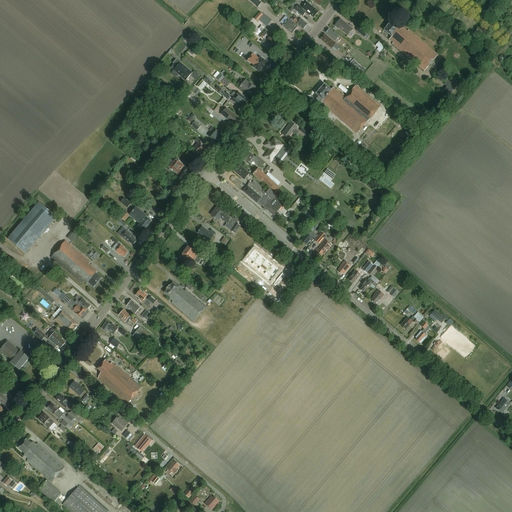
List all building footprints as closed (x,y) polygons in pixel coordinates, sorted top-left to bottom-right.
[(298,4),(294,1),(290,5),(295,9),(298,4)] [(314,18),(319,12),(307,2),(302,8),(298,5),(295,9),(303,16),(306,12),(310,16),(311,15),(314,18)] [(260,12),(253,19),(257,22),(263,15),(260,12)] [(262,19),(267,24),(271,20),(266,15),(262,19)] [(303,29),(307,24),(301,19),(300,21),(296,18),(293,21),(303,29)] [(289,19),(283,26),(292,34),(298,27),(289,19)] [(336,24),(335,26),(338,29),(339,28),(348,36),(353,29),(344,22),(343,23),(340,20),(337,21),(336,22),(336,24)] [(425,71),(438,56),(409,31),(408,32),(401,26),(399,28),(392,21),(384,31),(392,37),(390,40),(394,43),(393,45),(425,71)] [(356,30),(364,37),(368,32),(360,25),(356,30)] [(263,44),(266,41),(272,47),(276,41),(270,36),(268,34),(269,32),(262,26),(255,33),(262,40),(260,42),(263,44)] [(335,41),(340,36),(334,32),(330,29),(326,34),(335,41)] [(332,49),(336,43),(326,34),(321,40),(332,49)] [(380,52),(385,47),(379,42),(376,45),(378,47),(376,49),(380,52)] [(259,59),(253,54),(248,60),(254,65),(253,67),(259,72),(262,68),(264,66),(267,62),(260,57),(259,59)] [(362,68),(353,59),(350,63),(359,71),(362,68)] [(184,80),(191,73),(176,61),(171,67),(174,69),(173,71),(184,80)] [(237,78),(241,74),(234,68),(231,71),(234,73),(232,74),(237,78)] [(225,78),(220,73),(216,78),(221,82),(225,78)] [(443,90),(450,96),(460,84),(454,78),(450,82),(448,80),(444,84),(447,86),(443,90)] [(252,89),(254,87),(245,80),(239,87),(244,91),(245,90),(250,94),(253,91),(252,89)] [(357,134),(381,106),(356,86),(346,97),(337,89),(336,90),(334,88),(332,90),(325,84),(316,94),(319,97),(317,99),(321,103),(322,102),(330,108),(329,110),(357,134)] [(230,96),(233,99),(231,101),(242,109),(243,107),(244,108),(246,106),(234,97),(235,96),(232,94),(231,95),(227,92),(225,93),(224,92),(222,89),(219,92),(223,96),(226,99),(228,101),(231,98),(229,97),(230,96)] [(232,94),(235,96),(234,97),(246,106),(247,104),(246,103),(248,101),(249,100),(239,92),(237,94),(234,91),(232,94)] [(223,98),(219,103),(225,108),(229,103),(223,98)] [(233,125),(238,119),(226,108),(220,115),(229,122),(230,122),(233,125)] [(193,113),(188,120),(191,122),(196,116),(193,113)] [(427,122),(426,121),(422,118),(417,123),(421,127),(422,128),(427,122)] [(191,125),(197,130),(201,126),(195,121),(191,125)] [(296,136),(298,133),(295,130),(297,127),(291,122),(288,127),(288,128),(283,135),(288,138),(292,133),(296,136)] [(216,143),(221,136),(217,133),(218,132),(212,127),(209,131),(212,134),(209,137),(216,143)] [(312,134),(303,127),(300,131),(309,138),(312,134)] [(163,146),(167,142),(161,136),(157,141),(163,146)] [(205,151),(207,148),(200,142),(201,140),(198,137),(194,141),(197,143),(193,149),(198,153),(198,152),(202,155),(206,152),(205,151)] [(282,145),(278,142),(278,141),(274,138),(270,144),(268,142),(265,145),(271,149),(265,157),(271,162),(278,152),(278,151),(282,145)] [(247,151),(243,157),(252,164),(254,162),(255,163),(260,167),(264,162),(257,155),(255,158),(247,151)] [(180,172),(184,167),(180,163),(180,162),(177,159),(176,160),(170,154),(166,159),(170,162),(165,169),(168,172),(170,170),(178,176),(181,172),(180,172)] [(245,181),(251,174),(240,166),(235,172),(245,181)] [(267,175),(258,168),(253,174),(261,181),(262,180),(280,195),(282,192),(279,189),(280,188),(272,181),(273,180),(271,178),(270,179),(266,176),(267,175)] [(261,188),(254,181),(252,183),(249,181),(246,187),(247,188),(243,192),(257,203),(258,203),(274,216),(284,204),(276,198),(277,196),(269,189),(266,193),(261,189),(261,188)] [(124,198),(120,202),(127,208),(131,204),(124,198)] [(25,254),(57,217),(39,202),(8,239),(25,254)] [(143,231),(152,221),(148,218),(150,215),(147,212),(145,214),(136,207),(129,215),(130,216),(140,224),(138,227),(143,231)] [(217,207),(211,215),(219,221),(221,219),(227,223),(226,224),(231,228),(230,230),(235,234),(241,226),(237,223),(238,221),(232,216),(231,218),(224,214),(225,213),(217,207)] [(125,211),(119,218),(125,222),(130,216),(129,215),(125,211)] [(117,221),(124,227),(126,225),(119,218),(117,221)] [(209,241),(215,233),(211,230),(210,232),(203,226),(198,233),(209,241)] [(132,244),(136,241),(133,238),(134,237),(126,230),(121,236),(129,243),(130,242),(132,244)] [(310,231),(302,241),(307,244),(312,238),(315,240),(317,236),(310,231)] [(322,232),(315,240),(319,244),(326,236),(322,232)] [(115,239),(112,236),(110,239),(119,246),(115,251),(120,255),(120,254),(124,257),(124,256),(125,256),(126,255),(126,254),(128,252),(124,248),(124,247),(121,245),(122,245),(118,241),(115,239)] [(333,245),(325,239),(321,244),(322,245),(318,249),(318,248),(316,250),(317,252),(316,253),(321,256),(323,253),(325,255),(333,245)] [(94,287),(102,278),(96,273),(97,271),(89,264),(90,262),(65,241),(51,258),(81,284),(82,283),(86,284),(88,282),(94,287)] [(110,251),(103,245),(101,248),(107,254),(110,251)] [(266,253),(258,246),(246,262),(253,268),(266,253)] [(198,263),(201,258),(195,253),(196,252),(188,247),(187,248),(187,247),(184,250),(185,251),(181,256),(187,260),(188,258),(190,260),(191,258),(198,263)] [(368,249),(365,253),(372,257),(375,254),(368,249)] [(261,275),(274,260),(266,253),(253,268),(261,275)] [(282,266),(274,260),(261,275),(269,282),(282,266)] [(344,274),(350,266),(344,261),(340,266),(340,267),(338,270),(339,270),(338,272),(341,274),(342,273),(344,274)] [(373,265),(374,265),(368,273),(372,277),(374,275),(376,276),(380,270),(378,268),(381,264),(377,261),(373,265)] [(371,267),(368,264),(367,266),(366,266),(362,271),(366,273),(370,268),(371,267)] [(277,288),(290,273),(282,266),(269,282),(277,288)] [(362,272),(358,268),(348,280),(353,284),(361,275),(360,274),(362,272)] [(364,285),(361,290),(364,292),(368,288),(369,288),(372,284),(373,285),(375,282),(370,278),(368,281),(367,280),(363,285),(364,285)] [(194,321),(206,307),(185,289),(184,291),(179,286),(179,287),(174,283),(171,286),(170,285),(167,289),(168,290),(165,293),(170,297),(169,298),(173,301),(172,303),(194,321)] [(52,304),(55,301),(41,288),(38,291),(52,304)] [(56,289),(53,293),(76,313),(75,314),(80,317),(87,310),(86,309),(78,302),(77,303),(74,301),(74,302),(63,292),(62,293),(56,289)] [(395,289),(390,295),(393,298),(398,292),(395,289)] [(150,302),(148,300),(145,298),(148,295),(145,293),(144,293),(140,290),(136,295),(139,299),(139,300),(142,302),(147,306),(150,302)] [(380,301),(384,295),(379,290),(374,295),(375,296),(373,299),(374,300),(372,301),(376,304),(379,300),(380,301)] [(76,299),(74,301),(77,303),(78,302),(86,309),(87,308),(88,308),(90,305),(88,303),(85,301),(85,300),(82,298),(78,295),(75,298),(76,299)] [(137,311),(140,308),(131,301),(127,306),(130,308),(129,309),(136,315),(138,312),(137,311)] [(71,333),(78,324),(59,308),(53,316),(56,319),(54,321),(64,330),(66,332),(68,331),(71,333)] [(130,316),(123,310),(119,315),(122,318),(122,319),(127,323),(128,323),(129,322),(129,321),(132,317),(130,316)] [(445,319),(435,310),(431,315),(441,323),(445,319)] [(147,321),(152,315),(147,311),(142,317),(147,321)] [(408,317),(401,326),(406,330),(413,322),(416,324),(418,321),(420,322),(421,320),(420,318),(422,316),(417,313),(415,315),(417,317),(415,319),(413,316),(410,319),(408,317)] [(113,334),(117,328),(112,324),(111,325),(106,321),(102,328),(107,331),(108,330),(113,334)] [(424,322),(420,326),(424,329),(422,332),(421,331),(415,338),(416,339),(421,344),(427,336),(425,333),(427,330),(426,329),(428,325),(424,322)] [(152,337),(140,327),(132,336),(144,346),(152,337)] [(57,333),(52,328),(45,338),(50,342),(51,341),(57,347),(58,346),(61,348),(65,343),(62,340),(63,339),(57,334),(57,333)] [(35,334),(42,340),(46,335),(38,329),(35,334)] [(165,335),(169,339),(174,333),(170,330),(165,335)] [(120,343),(114,338),(110,344),(117,348),(120,343)] [(8,341),(0,351),(12,360),(10,363),(19,371),(23,366),(24,366),(27,363),(26,362),(30,358),(21,351),(20,352),(8,341)] [(128,404),(142,387),(116,365),(115,366),(112,363),(111,364),(105,360),(98,369),(101,372),(98,378),(128,404)] [(80,396),(85,390),(74,381),(69,387),(80,396)] [(0,401),(7,408),(12,402),(1,392),(0,393),(0,401)] [(55,398),(66,408),(71,403),(60,393),(55,398)] [(86,394),(81,400),(83,403),(84,402),(86,403),(89,399),(88,398),(89,396),(86,394)] [(502,415),(511,405),(505,399),(497,409),(499,410),(498,411),(502,415)] [(59,419),(63,414),(51,403),(47,407),(59,419)] [(77,415),(72,410),(69,414),(74,418),(75,417),(78,420),(77,420),(80,423),(82,421),(76,416),(77,415)] [(49,428),(54,422),(43,412),(38,418),(49,428)] [(117,417),(112,423),(121,431),(128,423),(123,419),(122,419),(119,417),(118,418),(117,417)] [(129,441),(133,436),(127,430),(123,436),(129,441)] [(144,435),(135,446),(142,452),(151,441),(144,435)] [(26,439),(18,448),(24,453),(23,455),(28,459),(27,461),(51,483),(65,467),(38,443),(36,445),(32,442),(31,443),(26,439)] [(72,449),(75,446),(69,441),(66,444),(72,449)] [(107,449),(98,460),(100,462),(109,451),(107,449)] [(145,456),(139,451),(135,455),(148,466),(157,456),(150,451),(145,456)] [(176,470),(180,466),(175,462),(174,463),(173,461),(167,469),(168,470),(167,472),(169,474),(170,473),(170,474),(171,473),(172,474),(174,472),(175,474),(178,471),(176,470)] [(154,484),(159,478),(153,474),(149,479),(154,484)] [(7,486),(13,480),(8,476),(2,482),(7,486)] [(46,479),(38,489),(53,502),(61,493),(46,479)] [(107,511),(108,511),(79,486),(62,505),(70,511),(107,511)] [(189,498),(193,493),(188,489),(184,494),(185,495),(184,496),(187,499),(188,497),(189,498)] [(195,495),(190,501),(194,505),(200,500),(195,495)] [(211,496),(205,504),(212,510),(219,502),(214,497),(213,498),(211,496)]
